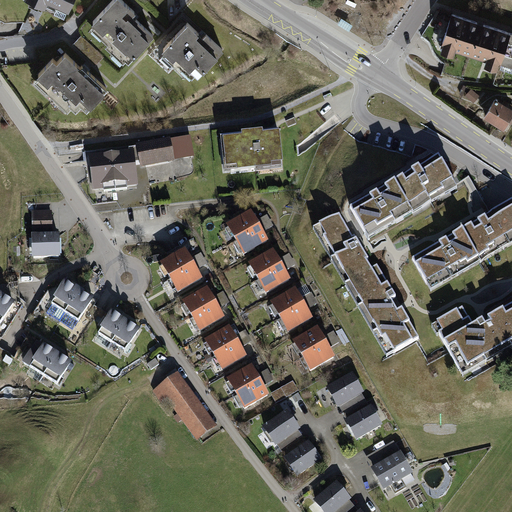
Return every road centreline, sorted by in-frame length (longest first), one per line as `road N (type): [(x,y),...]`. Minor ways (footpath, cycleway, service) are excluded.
road 1 (residential): [(0,95),(294,511)]
road 2 (residential): [(375,77),(362,115),(437,142),(511,189)]
road 3 (tertiary): [(375,77),(511,166)]
road 4 (tertiary): [(258,0),(375,77)]
